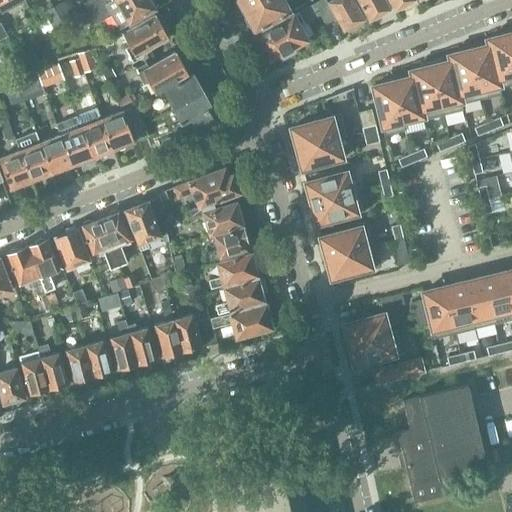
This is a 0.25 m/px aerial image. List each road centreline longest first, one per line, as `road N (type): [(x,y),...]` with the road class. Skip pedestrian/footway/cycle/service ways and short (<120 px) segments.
road 1 (residential): [(0,444),(318,351)]
road 2 (residential): [(511,0),(251,105)]
road 3 (residential): [(259,130),(0,228)]
road 4 (residential): [(307,303),(511,253)]
road 5 (residential): [(307,303),(259,130)]
road 6 (residential): [(354,511),(318,351)]
